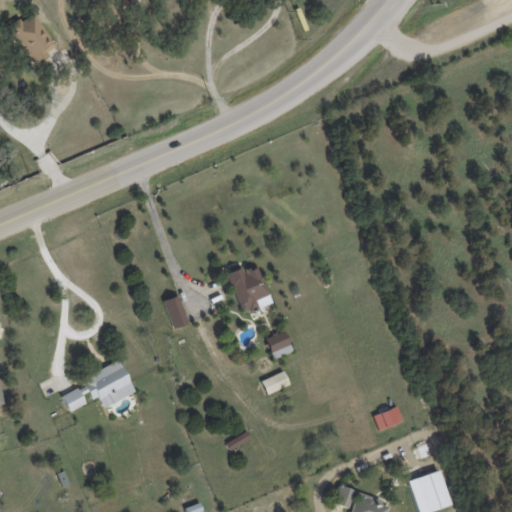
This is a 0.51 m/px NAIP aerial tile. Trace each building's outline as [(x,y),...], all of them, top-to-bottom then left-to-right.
[(8,26),(32,66),(48,56),(45,51),(53,46),(32,12),(8,26)] [(254,266),(220,278),(244,318),(278,308),(254,266)] [(161,300),(171,329),(186,323),(176,295),(161,300)] [(272,359),(291,351),(282,330),(263,338),(272,359)] [(122,360),(78,389),(114,424),(143,399),(122,360)] [(259,380),(263,394),(287,386),(282,372),(259,380)] [(3,373),(0,373),(0,411),(10,410),(3,373)] [(71,385),(58,391),(67,413),(86,408),(71,385)] [(375,429),(400,422),(396,407),(371,414),(375,429)] [(228,450),(248,439),(244,431),(224,442),(228,450)] [(402,479),(416,511),(427,511),(455,503),(439,467),(402,479)] [(338,485),(330,507),(342,511),(389,511),(394,501),(338,485)]
